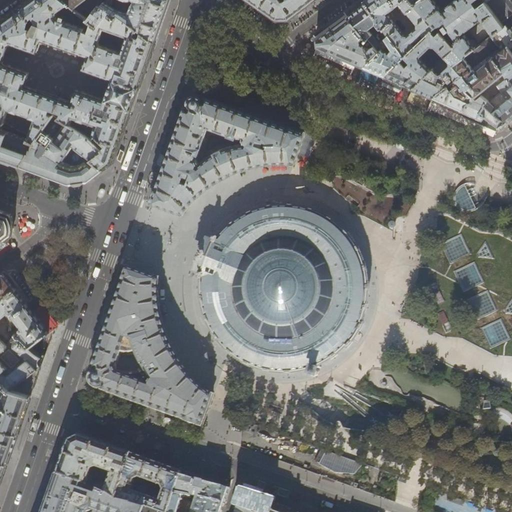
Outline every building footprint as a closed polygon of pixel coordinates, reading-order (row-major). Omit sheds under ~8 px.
[(55,114),(72,125),(74,117),(97,125),(92,138),(104,150),(92,159),(104,169),(109,165),(113,161),(128,118),(131,110),(132,111),(132,110),(133,110),(133,108),(133,107),(132,107),(135,99),(136,99),(136,98),(136,97),(138,90),(139,90),(139,89),(140,89),(141,87),(140,87),(141,86),(140,86),(149,61),(155,42),(138,29),(138,27),(119,14),(116,18),(108,13),(98,26),(93,22),(89,31),(85,29),(86,27),(65,20),(66,16),(62,15),(61,19),(60,18),(57,15),(58,11),(68,4),(63,0),(30,0),(0,22),(0,119),(4,122),(9,109),(36,118),(29,136),(37,140),(55,114)] [(63,0),(68,4),(81,13),(82,10),(77,6),(84,0),(63,0)] [(130,0),(134,1),(132,4),(131,8),(121,5),(118,5),(116,8),(105,2),(101,8),(98,6),(89,19),(93,22),(98,26),(108,13),(116,18),(119,14),(138,27),(138,29),(155,42),(164,18),(169,2),(170,0),(130,0)] [(284,18),(290,18),(310,3),(313,0),(250,0),(253,2),(277,19),(284,18)] [(366,0),(365,1),(367,3),(378,17),(377,17),(389,35),(404,56),(435,26),(416,4),(412,0),(366,0)] [(435,26),(404,56),(384,76),(398,82),(412,88),(432,70),(422,59),(421,55),(431,45),(435,46),(445,57),(455,48),(464,57),(497,32),(504,26),(502,23),(484,0),(421,0),(416,4),(435,26)] [(511,15),(511,0),(484,0),(502,23),(511,15)] [(358,10),(349,17),(376,48),(389,35),(377,17),(378,17),(367,3),(358,10)] [(511,15),(502,23),(504,26),(506,25),(511,33),(511,15)] [(363,67),(364,67),(380,52),(376,48),(349,17),(348,17),(339,23),(324,34),(317,40),(318,47),(323,49),(344,58),(356,63),(360,65),(363,67)] [(511,33),(506,25),(504,26),(497,32),(511,51),(511,33)] [(511,117),(511,83),(508,79),(511,76),(511,51),(497,32),(464,57),(454,66),(462,75),(464,75),(471,85),(467,89),(475,97),(504,73),(508,78),(497,86),(499,88),(494,92),(496,97),(489,101),(489,100),(488,101),(484,105),(506,122),(511,117)] [(376,48),(380,52),(364,67),(374,72),(379,74),(384,76),(404,56),(389,35),(376,48)] [(353,69),(356,63),(344,58),(323,49),(318,47),(317,40),(312,39),(313,53),(344,66),(344,65),(353,69)] [(425,94),(432,97),(462,75),(454,66),(464,57),(455,48),(445,57),(432,70),(412,88),(425,94)] [(376,81),(379,74),(374,72),(364,67),(363,67),(360,74),(376,81)] [(502,125),(506,122),(484,105),(488,101),(482,96),(476,99),(475,97),(467,89),(471,85),(464,75),(462,75),(432,97),(433,98),(449,105),(472,115),(483,120),(489,122),(500,127),(501,126),(502,125)] [(176,210),(183,213),(184,212),(187,207),(191,202),(195,199),(199,195),(201,193),(205,189),(210,186),(213,184),(218,180),(224,177),(227,176),(233,173),(236,172),(240,170),(247,167),(254,166),(262,164),(268,163),(277,162),(286,162),(291,162),(294,162),(298,153),(304,155),(308,145),(312,134),(305,131),(303,130),(306,121),(277,111),(274,120),(246,110),(206,96),(205,97),(204,98),(204,96),(203,96),(202,95),(202,94),(201,94),(199,93),(198,93),(197,93),(195,93),(194,93),(192,93),(191,94),(190,95),(188,97),(188,98),(188,99),(188,100),(188,101),(188,102),(188,104),(188,105),(188,106),(186,105),(186,106),(186,105),(170,149),(169,152),(167,158),(157,186),(152,200),(151,201),(158,204),(174,210),(175,210),(176,210)] [(481,125),(483,120),(472,115),(449,105),(433,98),(431,103),(481,125)] [(49,175),(70,183),(90,180),(95,176),(104,169),(92,159),(104,150),(92,138),(85,133),(72,125),(55,114),(37,140),(22,165),(22,166),(49,175)] [(11,161),(22,165),(37,140),(29,136),(28,139),(2,130),(4,122),(0,119),(0,157),(11,161)] [(478,191),(474,184),(472,183),(470,183),(468,183),(466,183),(464,184),(461,186),(459,187),(458,189),(456,191),(455,193),(454,194),(454,195),(453,198),(453,199),(454,201),(454,204),(455,205),(456,207),(457,208),(458,209),(460,210),(462,211),(464,212),(466,212),(468,212),(470,212),(472,212),(474,211),(478,209),(480,208),(481,207),(482,206),(484,204),(483,203),(478,191)] [(225,232),(222,236),(221,236),(220,235),(218,238),(216,237),(215,239),(214,242),(208,240),(205,248),(202,256),(199,263),(196,271),(201,273),(200,276),(199,279),(201,280),(201,283),(202,283),(202,294),(201,294),(201,298),(202,303),(203,303),(204,309),(206,314),(205,314),(205,315),(204,315),(205,318),(208,323),(209,323),(211,328),(214,333),(214,334),(213,334),(216,337),(218,341),(219,341),(220,341),(223,345),(227,349),(227,350),(230,353),(233,356),(234,355),(238,358),(242,360),(244,361),(244,362),(244,363),(251,367),(252,366),(258,368),(263,369),(263,370),(263,371),(271,373),(272,372),(272,371),(278,372),(284,372),(284,373),(293,373),(293,372),(300,371),(305,369),(305,370),(306,370),(320,365),(320,364),(326,361),(330,359),(331,360),(334,357),(338,355),(337,354),(337,353),(345,346),(345,347),(347,348),(349,347),(353,342),(352,341),(353,339),(358,332),(359,331),(360,331),(364,324),(363,323),(361,322),(364,312),(365,312),(366,312),(368,304),(367,304),(367,303),(366,303),(367,298),(367,293),(368,293),(368,292),(369,292),(369,288),(368,284),(368,283),(367,283),(366,278),(366,273),(367,272),(366,268),(365,264),(364,264),(363,264),(362,259),(359,254),(360,254),(360,253),(356,246),(355,246),(352,242),(349,237),(349,236),(344,230),(343,230),(342,230),(338,226),(334,223),(334,222),(330,219),(327,217),(326,218),(321,215),(315,213),(316,212),(315,212),(316,212),(311,210),(307,209),(307,210),(307,209),(307,210),(301,209),(295,208),(295,207),(295,206),(291,206),(287,206),(286,207),(281,207),(275,207),(274,207),(274,206),(270,207),(266,208),(266,209),(260,211),(255,212),(254,212),(254,211),(250,213),(246,215),(246,216),(241,219),(237,222),(236,222),(235,221),(232,224),(229,227),(229,228),(225,232)] [(0,235),(6,239),(11,236),(14,234),(12,224),(11,215),(10,214),(0,210),(0,235)] [(450,263),(471,254),(461,233),(441,243),(450,263)] [(0,248),(8,242),(9,241),(6,239),(0,235),(0,248)] [(58,243),(56,239),(49,244),(52,247),(58,243)] [(494,259),(486,241),(477,253),(479,257),(494,259)] [(0,251),(10,243),(8,242),(0,248),(0,251)] [(484,282),(474,262),(454,271),(464,291),(484,282)] [(213,396),(213,395),(209,392),(203,387),(198,383),(197,382),(189,373),(182,363),(176,354),(171,346),(167,335),(163,325),(160,311),(160,306),(159,301),(159,297),(159,287),(159,278),(158,278),(156,277),(155,277),(141,272),(128,267),(123,283),(123,284),(109,323),(98,355),(93,369),(94,369),(93,369),(95,370),(95,371),(93,372),(92,373),(91,374),(91,376),(90,377),(90,378),(90,380),(91,382),(92,383),(93,385),(94,386),(95,387),(96,387),(97,387),(98,388),(100,388),(102,387),(103,387),(103,389),(114,393),(148,405),(182,418),(186,419),(185,420),(202,426),(204,422),(209,405),(213,396)] [(0,300),(15,288),(9,281),(4,273),(0,276),(0,300)] [(15,288),(0,300),(0,339),(7,346),(9,343),(14,347),(21,340),(29,348),(49,332),(48,332),(33,311),(30,307),(15,288)] [(497,310),(488,290),(467,299),(477,320),(497,310)] [(39,306),(33,311),(48,332),(55,327),(39,306)] [(501,318),(481,328),(490,348),(510,338),(501,318)] [(0,378),(4,382),(6,384),(11,389),(23,379),(40,366),(39,366),(38,364),(37,362),(37,360),(37,358),(39,357),(29,348),(21,340),(14,347),(9,343),(7,346),(0,339),(0,378)] [(321,368),(320,365),(306,370),(307,373),(308,372),(309,372),(311,376),(314,377),(318,376),(319,372),(318,369),(321,368)] [(12,390),(11,389),(6,384),(3,393),(0,392),(0,427),(18,433),(24,413),(31,396),(12,390)] [(7,464),(18,433),(0,427),(0,483),(1,479),(7,464)] [(68,440),(68,441),(63,456),(56,474),(92,485),(111,495),(117,499),(131,453),(104,443),(84,436),(81,435),(80,434),(78,435),(68,440)] [(314,462),(335,473),(354,474),(364,464),(356,461),(321,449),(314,462)] [(168,511),(182,471),(181,471),(168,466),(154,461),(133,453),(131,453),(117,499),(128,501),(146,507),(162,511),(168,511)] [(230,488),(206,479),(205,479),(182,471),(168,511),(222,511),(223,510),(230,488)] [(144,511),(146,507),(128,501),(117,499),(111,495),(92,485),(56,474),(52,486),(48,496),(43,511),(144,511)] [(289,491),(280,488),(278,495),(286,498),(287,495),(289,491)] [(241,499),(238,507),(257,511),(270,511),(273,504),(274,502),(273,502),(264,499),(244,493),(244,492),(243,492),(241,499)]
